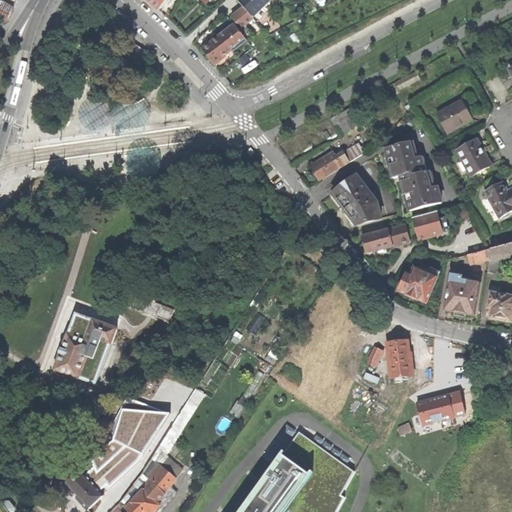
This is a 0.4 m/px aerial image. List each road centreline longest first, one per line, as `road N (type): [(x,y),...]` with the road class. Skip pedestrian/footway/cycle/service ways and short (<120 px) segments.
road 1 (residential): [(511,343),(428,325),(390,306),(233,105)]
road 2 (residential): [(233,105),(442,0)]
road 3 (unknown): [(305,198),(410,130),(423,136),(449,193)]
road 4 (residential): [(233,105),(124,0)]
road 5 (secondary): [(4,129),(38,4)]
